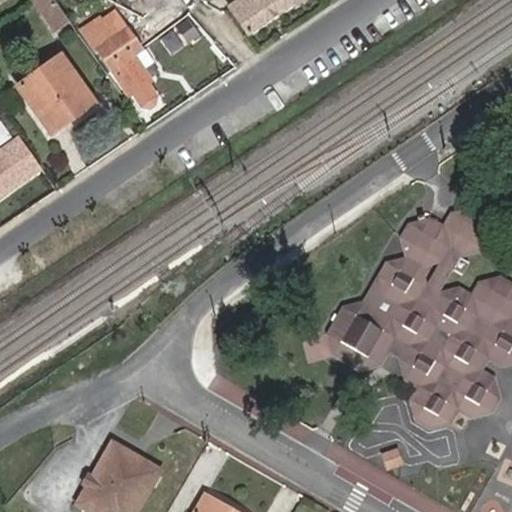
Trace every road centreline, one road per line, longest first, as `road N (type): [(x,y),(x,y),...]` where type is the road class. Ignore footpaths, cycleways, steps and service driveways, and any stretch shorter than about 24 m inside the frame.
road 1 (residential): [(0,256),(375,0)]
road 2 (residential): [(511,84),(221,280),(154,355)]
road 3 (residential): [(154,355),(199,405),(388,511)]
road 4 (residential): [(154,355),(0,440)]
